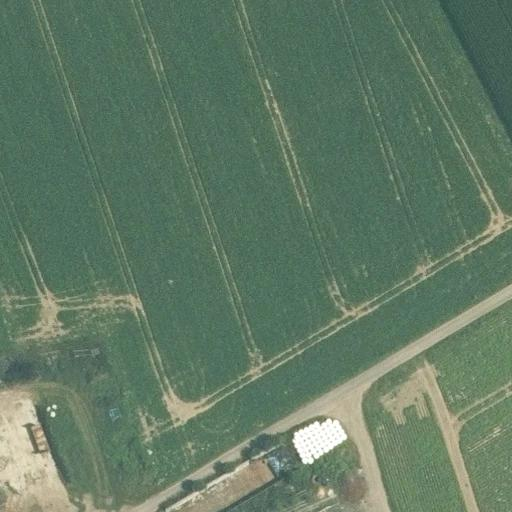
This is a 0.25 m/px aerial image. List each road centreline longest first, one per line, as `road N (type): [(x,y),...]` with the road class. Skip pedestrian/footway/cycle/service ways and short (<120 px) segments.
road 1 (track): [(511,297),(155,511)]
road 2 (track): [(350,394),(390,511)]
